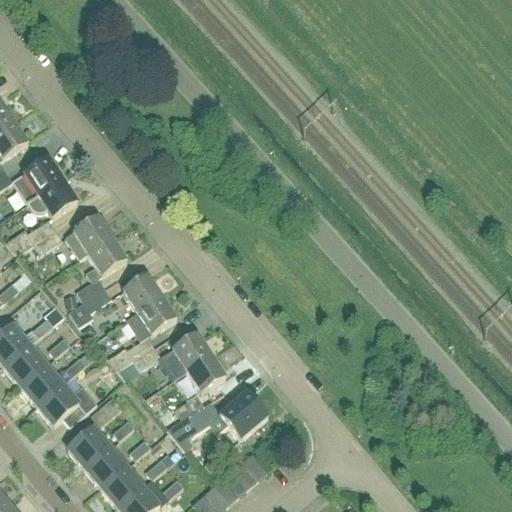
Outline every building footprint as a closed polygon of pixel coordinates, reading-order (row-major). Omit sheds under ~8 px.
[(0,136),(12,129),(0,109),(0,136)] [(0,182),(5,179),(0,170),(0,167),(1,166),(26,151),(12,129),(0,136),(0,182)] [(25,212),(62,188),(48,166),(15,187),(11,190),(25,212)] [(0,196),(11,189),(5,179),(0,182),(0,196)] [(62,188),(25,212),(29,219),(35,222),(39,222),(43,222),(47,219),(50,226),(76,210),(62,188)] [(97,225),(64,246),(78,268),(87,263),(86,262),(111,246),(97,225)] [(32,252),(54,238),(48,227),(27,241),(25,237),(5,251),(17,264),(33,253),(32,252)] [(32,252),(33,253),(39,262),(61,248),(54,238),(32,252)] [(125,268),(111,246),(86,262),(87,263),(94,275),(84,281),(90,289),(75,299),(82,310),(104,296),(97,286),(125,268)] [(0,313),(18,299),(32,288),(23,278),(20,281),(21,283),(11,291),(12,291),(0,301),(0,313)] [(136,321),(161,304),(148,282),(122,298),(136,321)] [(104,296),(82,310),(67,320),(78,336),(92,326),(89,319),(110,306),(104,296)] [(176,327),(161,304),(136,321),(124,328),(139,350),(176,327)] [(0,373),(4,378),(29,356),(28,354),(38,346),(54,334),(50,331),(59,324),(53,316),(43,323),(46,326),(32,338),(31,337),(20,346),(10,334),(0,342),(0,373)] [(185,379),(210,363),(196,341),(171,358),(185,379)] [(131,370),(154,355),(148,345),(126,358),(124,355),(107,366),(116,380),(131,370)] [(60,349),(46,361),(52,369),(67,357),(60,349)] [(131,370),(137,379),(160,364),(154,355),(131,370)] [(36,364),(29,356),(4,378),(22,400),(48,378),(36,364)] [(210,363),(185,379),(199,401),(224,385),(210,363)] [(78,364),(63,377),(64,378),(71,385),(85,372),(78,364)] [(41,421),(67,400),(48,378),(22,400),(41,421)] [(67,400),(41,421),(53,435),(62,427),(69,435),(96,412),(81,395),(71,403),(68,399),(67,400)] [(240,448),(267,425),(246,399),(218,422),(240,448)] [(180,428),(202,414),(195,403),(173,418),(180,428)] [(99,435),(121,416),(112,405),(89,423),(99,435)] [(119,449),(133,436),(127,428),(112,441),(119,449)] [(83,477),(108,456),(91,436),(66,458),(83,477)] [(135,468),(150,456),(143,448),(128,460),(135,468)] [(108,456),(83,477),(99,497),(125,475),(108,456)] [(251,462),(241,471),(256,488),(266,480),(251,462)] [(167,475),(160,468),(145,480),(144,481),(150,489),(151,488),(167,475)] [(241,471),(231,479),(246,497),(256,488),(241,471)] [(112,511),(122,511),(142,495),(134,486),(125,475),(99,497),(112,511)] [(231,479),(221,487),(236,505),(246,497),(231,479)] [(182,494),(176,487),(162,499),(168,506),(182,494)] [(221,487),(211,496),(224,511),(227,511),(236,505),(221,487)] [(156,511),(142,495),(122,511),(156,511)] [(201,504),(207,511),(224,511),(211,496),(201,504)] [(0,511),(8,511),(0,501),(0,511)]
